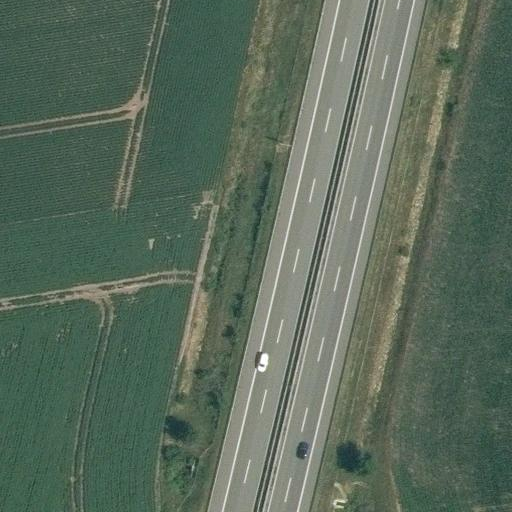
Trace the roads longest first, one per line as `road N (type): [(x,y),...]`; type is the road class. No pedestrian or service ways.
road 1 (motorway): [(353,0),(232,511)]
road 2 (motorway): [(278,511),(398,0)]
